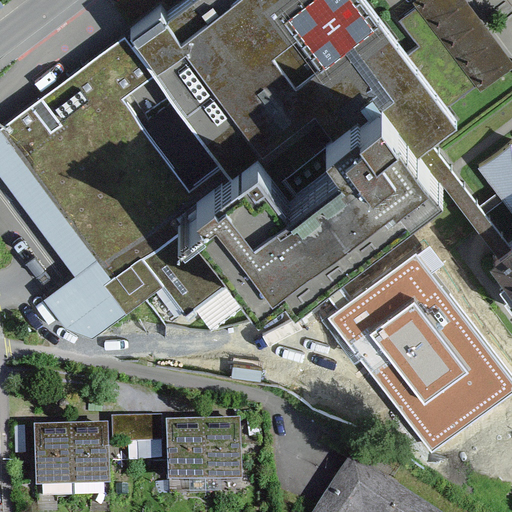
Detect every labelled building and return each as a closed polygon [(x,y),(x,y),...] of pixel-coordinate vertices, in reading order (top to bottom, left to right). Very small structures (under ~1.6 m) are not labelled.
[(409,52),(368,0),(183,0),(168,12),(162,4),(133,25),(139,32),(129,39),(126,34),(0,126),(0,172),(75,273),(44,296),(64,325),(92,335),(130,307),(162,283),(188,318),(241,277),(258,300),(286,281),(296,292),(395,217),(441,184),(419,157),(434,146),(464,125),(450,107),(477,85),(482,88),(511,66),(511,56),(500,41),(469,0),(413,0),(417,6),(401,17),(420,43),(409,52)] [(441,184),(497,258),(511,247),(434,146),(419,157),(441,184)] [(476,169),(511,212),(511,146),(509,146),(476,169)] [(511,246),(511,247),(497,258),(492,262),(511,288),(511,246)] [(511,377),(418,253),(329,321),(432,457),(511,396),(511,377)] [(112,419),(113,445),(163,443),(162,417),(112,419)] [(241,422),(166,425),(168,488),(243,485),(241,422)] [(109,427),(34,430),(37,493),(111,490),(109,427)] [(443,511),(352,453),(314,511),(443,511)]
